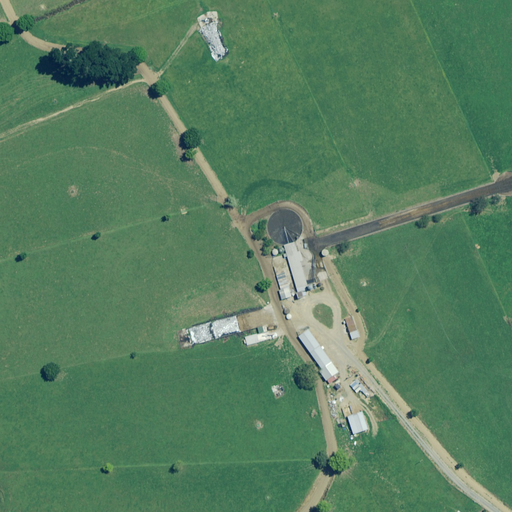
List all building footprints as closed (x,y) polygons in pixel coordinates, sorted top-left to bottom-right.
[(225,44),(222,38),(208,45),(211,51),(225,44)] [(298,254),(296,243),(285,245),(287,253),(284,254),(285,258),(288,257),(299,299),(309,296),(300,261),(303,260),(301,253),(298,254)] [(294,297),(284,259),(273,262),(281,290),(279,290),(282,300),(294,297)] [(319,283),(309,285),(311,291),(320,288),(319,283)] [(255,329),(251,312),(187,329),(191,346),(255,329)] [(360,337),(353,317),(346,320),(352,340),(360,337)] [(310,353),(320,346),(309,330),(299,337),(310,353)] [(269,340),(266,332),(255,335),(257,344),(269,340)] [(327,381),(336,375),(339,373),(320,346),(310,353),(322,370),(320,371),(327,381)] [(336,375),(327,381),(329,385),(338,379),(336,375)] [(369,430),(363,412),(348,417),(354,435),(369,430)]
